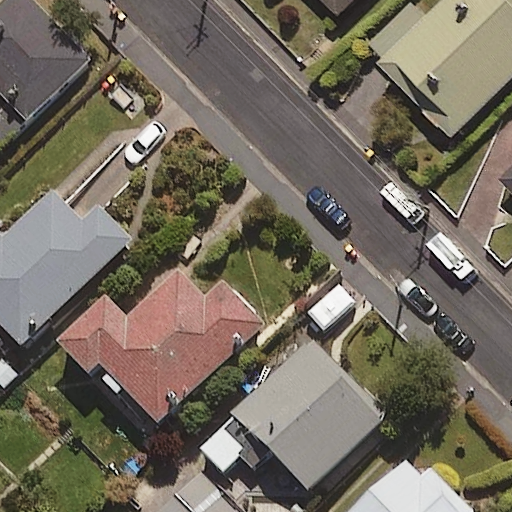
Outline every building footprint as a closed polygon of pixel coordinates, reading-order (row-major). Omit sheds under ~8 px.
[(365,0),(321,0),(344,22),(365,0)] [(511,0),(458,0),(436,22),(417,3),(367,52),(457,143),(511,89),(511,0)] [(0,108),(5,113),(0,117),(0,158),(88,71),(19,2),(0,20),(0,108)] [(50,201),(20,232),(9,221),(0,231),(0,350),(16,366),(130,248),(97,215),(81,231),(50,201)] [(265,330),(224,290),(206,309),(178,281),(127,332),(105,310),(56,358),(87,389),(97,380),(107,389),(100,396),(115,410),(121,403),(157,439),(265,330)] [(311,348),(199,461),(227,489),(241,476),(250,485),(268,467),(307,506),(388,425),(311,348)] [(0,398),(18,381),(0,362),(0,398)] [(234,511),(191,471),(152,511),(234,511)] [(461,511),(427,476),(421,482),(411,471),(366,511),(461,511)]
